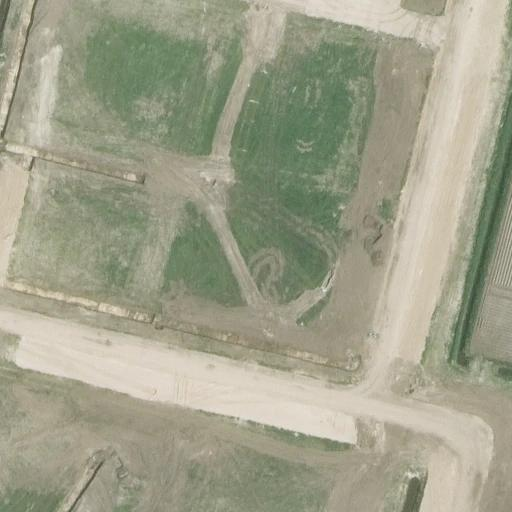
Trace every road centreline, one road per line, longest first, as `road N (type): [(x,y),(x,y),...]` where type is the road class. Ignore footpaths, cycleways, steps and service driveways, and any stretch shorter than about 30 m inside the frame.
road 1 (residential): [(374,408),(0,318)]
road 2 (residential): [(463,38),(374,408)]
road 3 (residential): [(455,511),(474,432),(374,408)]
road 4 (residential): [(302,0),(463,38)]
